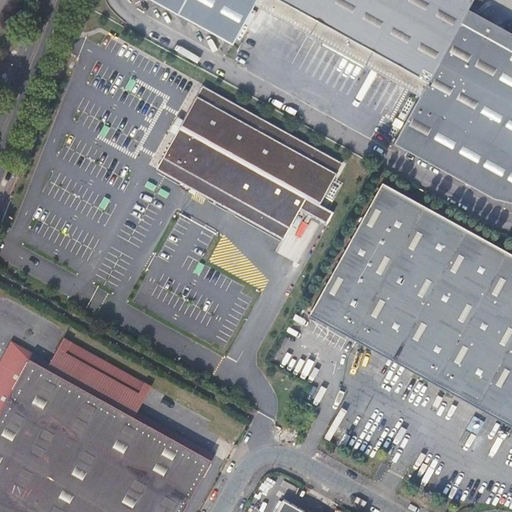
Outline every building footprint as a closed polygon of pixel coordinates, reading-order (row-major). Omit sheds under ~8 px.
[(256,0),(151,0),(232,44),(256,1),(256,0)] [(256,0),(256,1),(422,93),(467,11),(473,0),(256,0)] [(511,36),(467,11),(422,93),(394,144),(493,198),(511,203),(511,36)] [(200,101),(160,171),(297,248),(336,179),(200,101)] [(511,256),(381,183),(302,323),(339,343),(337,346),(349,352),(350,349),(422,389),(420,392),(432,398),(433,396),(505,436),(504,439),(511,443),(511,256)] [(61,339),(46,367),(133,415),(149,387),(61,339)] [(133,415),(46,367),(9,345),(0,360),(0,511),(181,511),(212,457),(133,415)] [(302,401),(298,409),(312,416),(316,409),(302,401)] [(296,412),(291,421),(305,429),(310,420),(296,412)] [(301,511),(270,494),(259,511),(301,511)]
